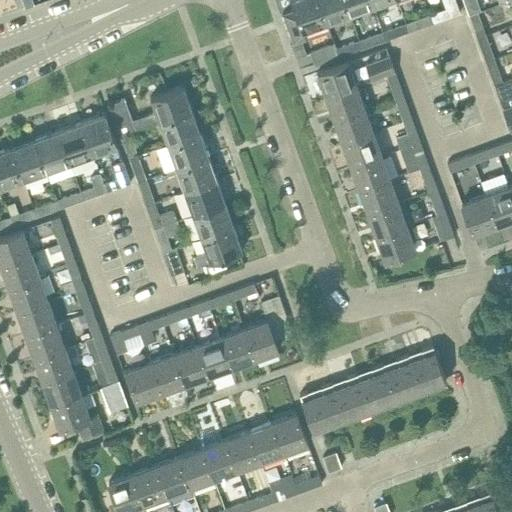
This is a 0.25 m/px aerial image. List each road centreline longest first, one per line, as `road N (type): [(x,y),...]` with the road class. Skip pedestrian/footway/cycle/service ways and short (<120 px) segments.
road 1 (residential): [(438,295),(482,416),(474,440),(349,489),(354,511)]
road 2 (residential): [(320,250),(228,0)]
road 3 (residential): [(112,320),(320,250)]
road 4 (unclassified): [(0,77),(140,4)]
road 5 (residential): [(438,295),(380,305),(346,300),(320,250)]
road 6 (unclassified): [(119,0),(0,45)]
